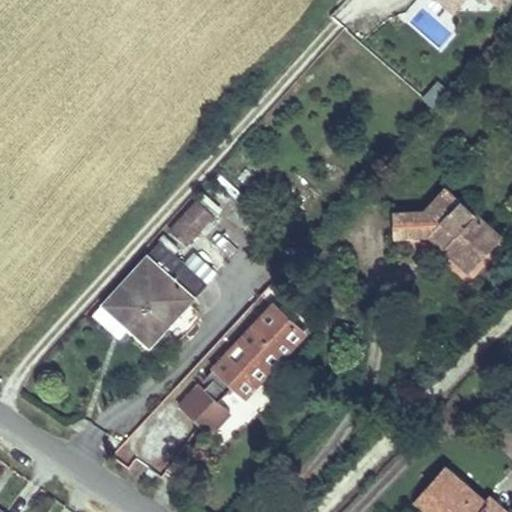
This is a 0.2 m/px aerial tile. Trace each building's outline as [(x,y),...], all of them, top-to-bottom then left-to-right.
[(448,0),(458,8),(464,0),(448,0)] [(394,214),(395,236),(428,236),(433,229),(473,264),(499,237),(447,188),(423,213),(394,214)] [(176,199),(162,214),(176,228),(190,212),(176,199)] [(473,264),(433,229),(428,236),(467,271),(473,264)] [(127,327),(150,347),(209,285),(163,242),(109,299),(133,320),(127,327)] [(133,320),(109,299),(104,305),(127,327),(133,320)] [(212,369),(243,397),(303,333),(272,304),(212,369)] [(195,377),(174,400),(212,434),(233,411),(195,377)] [(499,511),(486,500),(446,465),(415,500),(427,511),(499,511)] [(505,511),(490,497),(486,500),(499,511),(505,511)]
